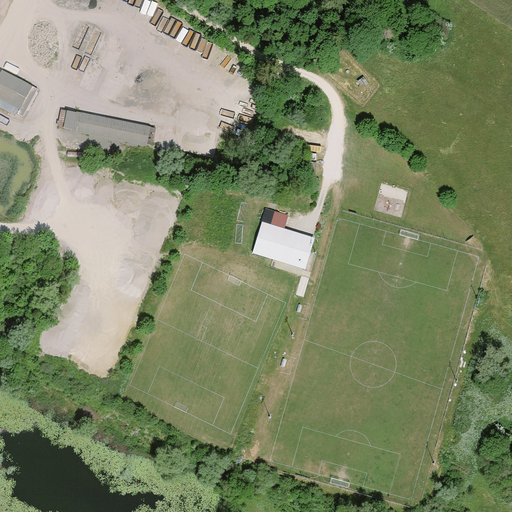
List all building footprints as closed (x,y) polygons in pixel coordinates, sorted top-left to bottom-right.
[(181,38),(184,23),(176,22),(173,37),(181,38)] [(30,87),(2,73),(0,76),(0,96),(20,107),(30,87)] [(76,113),(62,110),(59,127),(73,130),(73,129),(143,143),(146,128),(76,114),(76,113)] [(255,125),(256,114),(239,114),(238,125),(255,125)] [(288,216),(266,209),(253,253),(273,259),(275,253),(277,253),(288,216)] [(306,243),(287,237),(282,255),(300,261),(306,243)]
